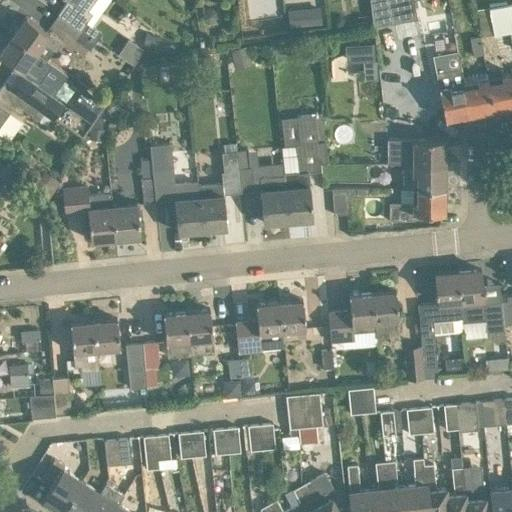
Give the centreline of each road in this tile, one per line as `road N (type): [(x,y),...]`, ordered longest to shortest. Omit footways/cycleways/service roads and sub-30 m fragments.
road 1 (residential): [(0,291),(479,242)]
road 2 (residential): [(479,242),(478,147),(511,129)]
